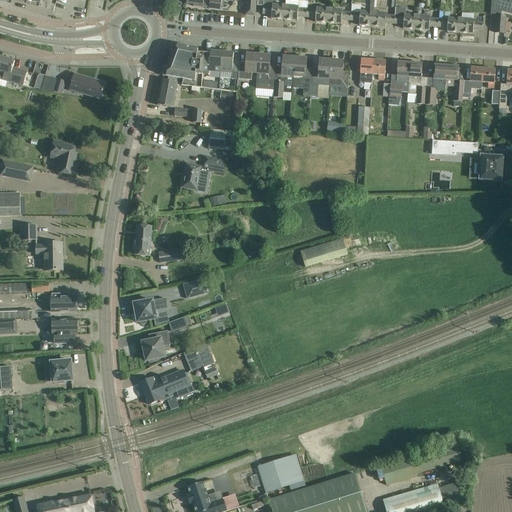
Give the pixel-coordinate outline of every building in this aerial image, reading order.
[(203,0),(187,0),(187,4),(194,5),(193,7),(220,10),(222,0),(219,0),(209,0),(210,1),(204,0),(203,0)] [(246,0),(245,16),(252,16),(255,16),(256,0),(246,0)] [(285,13),(284,20),(297,21),(298,17),(307,18),(307,10),(308,1),(299,0),(298,7),(285,6),(285,13)] [(511,5),(494,0),(493,15),(496,15),(501,15),(502,11),(511,14),(511,5)] [(351,13),(351,21),(360,22),(359,26),(372,27),(373,13),(374,1),(370,1),(369,12),(360,12),(360,14),(351,13)] [(271,19),(284,20),(285,6),(272,5),(272,7),(263,6),(263,14),(272,15),(271,19)] [(307,10),(307,18),(316,19),(315,23),(328,23),(329,9),(316,8),(316,10),(307,10)] [(403,29),(416,30),(417,16),(406,15),(406,9),(396,8),(395,16),(394,24),(403,25),(403,29)] [(329,9),(328,23),(341,24),(342,20),(351,21),(351,13),(342,12),(342,10),(329,9)] [(439,20),(438,28),(447,28),(447,32),(460,33),(461,20),(450,19),(450,13),(440,12),(439,20)] [(373,13),(372,27),(385,28),(385,24),(394,24),(395,16),(386,16),(386,14),(373,13)] [(496,15),(495,33),(504,34),(505,16),(501,15),(496,15)] [(439,20),(430,19),(430,17),(417,16),(416,30),(429,31),(429,27),(438,28),(439,20)] [(474,21),(461,20),(460,33),(473,34),(473,30),(483,31),(483,23),(474,22),(474,21)] [(174,45),(162,76),(183,81),(182,86),(202,88),(203,71),(204,54),(204,53),(198,53),(198,50),(174,45)] [(204,54),(203,71),(221,73),(222,53),(210,52),(210,54),(204,53),(204,54)] [(234,54),(222,53),(221,73),(233,74),(232,80),(238,80),(240,57),(239,57),(239,60),(233,60),(234,54)] [(252,73),(257,74),(259,55),(247,55),(246,68),(239,68),(238,79),(251,80),(252,73)] [(273,98),(274,98),(276,70),(269,70),(270,56),(259,55),(257,74),(256,89),(274,91),(273,98)] [(282,71),(276,70),(274,98),(283,99),(283,93),(292,94),(293,89),(295,58),(283,57),(282,71)] [(25,77),(25,75),(26,72),(20,70),(18,75),(12,73),(15,62),(2,58),(0,63),(0,80),(2,81),(22,87),(25,77)] [(295,58),(293,89),(303,90),(303,97),(310,97),(312,73),(306,73),(307,59),(295,58)] [(330,83),(332,61),(320,60),(319,74),(312,73),(310,97),(317,98),(318,86),(330,87),(330,83)] [(360,79),(359,84),(365,84),(364,90),(371,90),(372,82),(373,75),(374,61),(361,60),(361,70),(360,79)] [(330,83),(330,87),(334,87),(343,88),(343,94),(347,95),(349,76),(342,75),(343,62),(332,61),(330,79),(330,83)] [(374,61),(373,75),(379,76),(378,81),(384,81),(386,62),(374,61)] [(390,85),(389,97),(401,97),(402,93),(408,93),(407,95),(408,95),(410,64),(398,63),(397,73),(397,75),(391,75),(390,79),(390,85)] [(410,64),(408,95),(416,96),(416,105),(425,106),(427,89),(421,88),(421,84),(422,65),(410,64)] [(435,85),(434,89),(436,89),(445,90),(445,86),(446,73),(447,66),(434,66),(434,75),(433,85),(435,85)] [(463,98),(464,82),(464,81),(464,76),(458,76),(459,67),(447,66),(445,86),(455,86),(454,102),(454,107),(462,107),(462,98),(463,98)] [(464,82),(463,98),(471,98),(471,90),(482,90),(482,83),(483,69),(471,68),(470,82),(464,82)] [(495,70),(483,69),(482,83),(489,84),(488,89),(494,89),(495,70)] [(501,85),(500,92),(498,110),(499,110),(499,114),(506,115),(507,93),(511,92),(511,71),(507,71),(506,85),(501,85)] [(105,84),(75,75),(70,90),(101,99),(105,84)] [(65,82),(57,80),(54,91),(61,93),(65,82)] [(178,83),(162,80),(157,106),(173,108),(178,83)] [(436,89),(427,89),(425,106),(435,106),(436,89)] [(498,110),(500,92),(492,91),(492,98),(491,105),(499,105),(498,110)] [(232,94),(221,92),(220,100),(231,101),(232,94)] [(369,108),(358,108),(357,135),(368,136),(369,108)] [(187,110),(175,109),(174,116),(187,117),(187,110)] [(202,110),(194,110),(193,123),(201,124),(202,110)] [(342,133),(343,125),(330,123),(329,132),(342,133)] [(406,127),(405,139),(413,139),(414,128),(406,127)] [(212,130),(210,150),(230,152),(231,132),(212,130)] [(432,131),(423,131),(423,140),(431,140),(432,131)] [(434,141),(433,155),(456,156),(456,153),(477,154),(478,144),(476,144),(460,143),(455,143),(434,141)] [(64,144),(54,142),(51,158),(56,159),(56,161),(56,163),(58,164),(60,164),(58,173),(74,176),(77,161),(75,161),(77,154),(74,154),(74,152),(73,151),(71,150),(72,147),(64,146),(64,144)] [(480,180),(481,180),(500,181),(501,181),(501,180),(502,160),(502,159),(503,159),(503,158),(501,158),(483,157),(481,156),(481,158),(480,179),(480,180)] [(205,157),(204,165),(205,165),(210,166),(218,168),(220,160),(205,157)] [(34,167),(3,161),(0,174),(0,176),(30,183),(34,167)] [(182,178),(180,188),(190,190),(205,193),(210,169),(209,169),(210,166),(205,165),(204,165),(203,168),(196,167),(187,165),(184,178),(182,178)] [(0,217),(20,217),(19,195),(0,195),(0,217)] [(217,197),(210,198),(211,206),(218,205),(217,197)] [(36,240),(36,226),(21,226),(22,240),(36,240)] [(152,227),(137,226),(135,255),(150,257),(152,227)] [(327,261),(347,255),(343,241),(323,247),(327,261)] [(62,271),(62,244),(45,244),(45,246),(36,246),(36,255),(45,254),(45,271),(62,271)] [(191,259),(190,248),(158,253),(160,263),(191,259)] [(203,280),(184,285),(188,299),(207,293),(203,280)] [(49,293),(48,283),(32,283),(32,293),(49,293)] [(0,295),(27,295),(27,284),(0,284),(0,295)] [(68,294),(52,295),(52,298),(51,298),(52,312),(77,312),(77,298),(68,298),(68,294)] [(153,301),(134,304),(138,323),(140,322),(141,324),(143,325),(145,325),(147,323),(147,321),(156,319),(155,313),(160,312),(159,311),(168,309),(166,299),(153,301)] [(0,321),(16,320),(38,319),(38,313),(31,313),(31,309),(0,310),(0,321)] [(185,318),(169,324),(173,332),(188,327),(185,318)] [(0,334),(17,334),(16,320),(0,321),(0,334)] [(78,334),(78,320),(52,320),(52,325),(48,326),(48,335),(58,335),(58,337),(54,337),(54,344),(75,344),(75,337),(71,337),(71,334),(78,334)] [(149,336),(151,341),(143,343),(146,361),(149,361),(149,363),(158,361),(158,359),(165,357),(162,347),(170,345),(167,332),(149,336)] [(206,345),(184,354),(190,370),(191,372),(202,367),(203,367),(205,371),(212,368),(211,366),(214,364),(206,345)] [(73,381),(71,361),(51,363),(53,383),(59,382),(59,384),(67,383),(67,381),(73,381)] [(12,389),(11,367),(0,368),(2,390),(12,389)] [(205,371),(204,372),(207,380),(218,376),(215,367),(212,368),(205,371)] [(183,372),(161,381),(164,388),(169,386),(172,393),(176,391),(179,399),(195,392),(193,386),(191,386),(187,375),(184,376),(183,372)] [(155,377),(140,383),(149,405),(160,401),(160,403),(174,397),(172,393),(169,386),(164,388),(161,381),(157,382),(155,377)] [(303,481),(296,457),(259,468),(266,493),(303,481)] [(411,457),(380,466),(386,486),(417,477),(411,457)] [(269,500),(272,511),(366,511),(355,473),(269,500)] [(190,494),(187,495),(190,504),(193,503),(195,511),(225,511),(227,511),(223,501),(218,503),(215,495),(208,498),(203,483),(188,488),(190,494)] [(438,484),(383,500),(386,511),(424,511),(444,506),(438,484)] [(262,498),(260,492),(253,494),(255,500),(262,498)] [(94,511),(91,494),(37,506),(38,511),(94,511)] [(28,511),(24,497),(12,500),(15,511),(28,511)]
